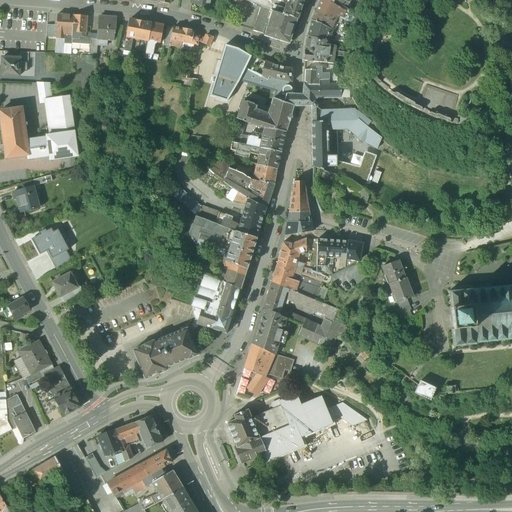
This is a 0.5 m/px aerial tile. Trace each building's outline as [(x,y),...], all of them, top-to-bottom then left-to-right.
[(245,0),(246,1),(261,7),(270,10),(271,8),(272,8),(273,5),(284,9),(286,4),(290,6),(291,0),(245,0)] [(284,9),(273,5),(272,8),(271,8),(270,10),(270,11),(272,11),(283,16),(283,15),(294,19),(299,0),(291,0),(290,6),(286,4),(284,9)] [(332,0),(320,0),(314,14),(331,22),(333,18),(345,24),(350,12),(349,12),(345,9),(339,5),(338,5),(337,9),(330,5),(332,0)] [(338,5),(332,0),(330,5),(337,9),(338,5)] [(332,0),(338,5),(339,5),(345,9),(351,0),(332,0)] [(351,0),(345,9),(349,12),(353,5),(355,6),(358,0),(351,0)] [(261,7),(253,31),(264,34),(272,11),(270,11),(270,10),(261,7)] [(283,16),(272,11),(264,34),(264,36),(282,42),(287,27),(291,29),(294,19),(283,15),(283,16)] [(73,15),(58,14),(57,26),(56,38),(56,39),(64,39),(64,35),(72,35),(72,32),(73,15)] [(331,22),(314,14),(311,21),(328,30),(333,23),(331,22)] [(87,16),(73,15),(72,32),(79,33),(78,37),(85,37),(85,33),(86,33),(87,16)] [(116,18),(98,17),(97,35),(97,39),(97,45),(107,46),(107,40),(114,40),(114,34),(115,34),(115,28),(116,18)] [(151,24),(130,19),(130,20),(129,20),(126,37),(132,38),(147,41),(151,24)] [(311,21),(307,37),(316,41),(321,43),(325,42),(328,30),(311,21)] [(345,29),(339,26),(333,23),(328,30),(333,32),(338,34),(342,37),(345,29)] [(163,26),(151,24),(147,41),(153,42),(160,44),(163,26)] [(57,26),(47,25),(46,37),(56,38),(57,26)] [(167,27),(163,48),(169,49),(169,45),(170,45),(171,40),(173,29),(167,27)] [(193,32),(173,28),(173,29),(171,40),(178,41),(197,45),(198,41),(198,37),(192,35),(193,32)] [(338,34),(333,32),(329,43),(333,44),(337,45),(337,44),(342,37),(338,34)] [(212,38),(205,36),(204,39),(202,44),(209,47),(212,38)] [(132,38),(126,37),(123,51),(130,52),(130,49),(132,38)] [(316,41),(307,37),(305,51),(304,62),(321,63),(329,64),(341,65),(342,62),(333,61),(333,57),(345,58),(346,54),(333,53),(334,50),(334,49),(330,48),(325,47),(325,42),(321,43),(316,41)] [(153,42),(147,41),(144,59),(152,60),(153,55),(150,55),(152,47),(153,42)] [(225,45),(210,96),(227,102),(239,82),(245,69),(251,57),(241,51),(232,47),(225,45)] [(20,59),(2,58),(1,76),(19,76),(19,72),(26,72),(27,63),(20,63),(20,59)] [(268,64),(258,59),(253,67),(251,71),(260,77),(268,64)] [(321,63),(304,62),(304,71),(316,71),(316,69),(321,69),(321,63)] [(321,63),(321,69),(316,69),(316,71),(316,75),(319,75),(321,75),(328,75),(329,64),(321,63)] [(291,70),(271,65),(268,64),(260,77),(266,80),(268,77),(277,79),(289,82),(292,83),(291,70)] [(277,79),(268,77),(266,80),(260,77),(251,71),(245,69),(239,82),(275,92),(273,99),(283,102),(285,95),(292,95),(292,89),(291,87),(289,86),(289,82),(277,79)] [(304,71),(303,85),(318,85),(318,81),(319,81),(319,78),(316,79),(316,75),(316,71),(304,71)] [(49,83),(37,83),(40,104),(45,103),(44,99),(51,98),(49,83)] [(318,85),(303,85),(302,96),(301,107),(311,107),(311,123),(320,123),(320,112),(320,111),(316,108),(317,107),(317,106),(317,105),(316,104),(315,103),(315,99),(340,99),(340,85),(328,85),(318,85)] [(349,85),(340,85),(340,99),(349,99),(349,85)] [(283,102),(273,99),(267,115),(254,110),(256,106),(243,101),(236,120),(244,123),(264,129),(285,133),(293,107),(294,107),(293,95),(292,95),(285,95),(283,102)] [(298,96),(293,95),(294,107),(301,107),(302,96),(298,96)] [(51,98),(44,99),(45,103),(49,135),(46,136),(46,137),(26,140),(28,155),(27,156),(28,159),(49,156),(50,160),(77,156),(69,96),(51,98)] [(21,108),(0,111),(0,117),(0,120),(0,119),(0,121),(4,150),(5,150),(6,159),(27,156),(28,155),(26,140),(21,108)] [(353,111),(320,112),(320,123),(327,122),(327,123),(353,122),(353,112),(353,111)] [(357,112),(353,112),(353,122),(355,122),(355,121),(356,121),(357,121),(366,128),(370,122),(357,112)] [(236,120),(231,143),(237,144),(239,145),(244,123),(236,120)] [(366,128),(357,121),(356,121),(355,121),(355,122),(349,130),(359,140),(358,140),(364,143),(376,149),(377,149),(381,140),(377,137),(366,128)] [(320,123),(311,123),(313,168),(329,174),(329,168),(337,167),(336,162),(336,156),(329,156),(329,140),(327,123),(327,122),(320,123)] [(353,122),(327,123),(329,140),(336,140),(336,130),(349,130),(355,122),(353,122)] [(285,133),(264,129),(263,135),(260,149),(280,153),(285,133)] [(263,135),(254,133),(253,138),(248,136),(245,146),(260,149),(263,135)] [(180,134),(178,144),(186,146),(188,136),(180,134)] [(239,145),(237,144),(234,155),(248,158),(249,153),(259,156),(260,149),(245,146),(239,145)] [(280,153),(260,149),(259,156),(256,165),(276,169),(280,153)] [(359,168),(336,162),(337,167),(329,168),(329,174),(343,178),(350,180),(355,185),(363,188),(375,156),(364,152),(359,168)] [(228,167),(213,154),(203,167),(221,181),(222,182),(223,182),(228,169),(228,167)] [(255,173),(229,165),(228,167),(228,169),(242,175),(246,177),(248,178),(249,175),(254,176),(255,173)] [(276,169),(256,165),(255,173),(254,176),(253,181),(273,184),(276,169)] [(222,182),(221,181),(203,167),(202,166),(194,175),(220,196),(221,194),(228,186),(223,182),(222,182)] [(273,184),(253,181),(248,178),(246,177),(242,175),(228,169),(223,182),(228,186),(237,193),(247,199),(248,199),(265,209),(273,184)] [(50,176),(33,180),(35,186),(52,181),(50,176)] [(303,182),(293,182),(288,213),(308,214),(303,182)] [(201,207),(172,183),(165,191),(195,216),(201,207)] [(35,186),(13,192),(15,201),(17,200),(21,213),(39,208),(36,200),(39,199),(35,186)] [(237,193),(228,186),(221,194),(228,200),(233,201),(237,193)] [(247,199),(237,193),(233,201),(246,203),(248,199),(247,199)] [(265,209),(248,199),(246,203),(239,227),(237,233),(256,239),(265,209)] [(224,215),(201,207),(195,216),(194,216),(202,219),(220,226),(224,215)] [(308,214),(288,213),(286,223),(310,224),(308,214)] [(236,225),(229,222),(231,218),(224,215),(220,226),(235,232),(237,233),(239,227),(236,225)] [(235,232),(220,226),(202,219),(198,227),(192,225),(188,235),(195,245),(219,256),(226,259),(235,232)] [(310,224),(286,223),(284,235),(285,236),(286,236),(312,232),(310,224)] [(165,228),(170,237),(175,234),(169,225),(165,228)] [(70,252),(58,231),(54,234),(52,230),(47,233),(46,231),(34,237),(35,238),(31,241),(40,258),(48,253),(53,262),(67,254),(70,252)] [(256,239),(237,233),(235,232),(226,259),(226,261),(230,263),(246,270),(256,239)] [(292,244),(282,243),(277,262),(294,267),(295,263),(297,254),(305,255),(305,239),(292,244)] [(347,242),(318,240),(317,256),(316,267),(325,267),(326,259),(333,259),(333,257),(345,258),(347,242)] [(361,244),(347,242),(345,258),(345,263),(348,264),(348,261),(352,261),(352,260),(358,261),(361,244)] [(190,255),(182,246),(172,252),(185,266),(190,255)] [(211,257),(202,252),(199,259),(215,265),(217,262),(218,259),(216,259),(211,257)] [(67,254),(53,262),(57,270),(72,262),(67,254)] [(199,259),(190,255),(185,266),(194,270),(197,264),(199,259)] [(226,259),(219,256),(218,259),(217,262),(224,266),(226,261),(226,259)] [(215,265),(199,259),(197,264),(208,268),(218,273),(223,276),(225,279),(228,271),(215,265)] [(397,261),(381,267),(384,276),(386,275),(389,284),(403,279),(397,261)] [(294,267),(277,262),(270,283),(295,293),(316,301),(321,289),(319,289),(290,280),(292,273),(307,278),(309,271),(308,271),(294,267)] [(304,262),(304,264),(297,262),(297,263),(295,263),(294,267),(308,271),(310,264),(304,262)] [(246,270),(230,263),(229,268),(228,271),(244,277),(246,270)] [(223,276),(218,273),(208,268),(197,264),(194,270),(204,274),(207,275),(222,282),(224,283),(225,279),(223,276)] [(244,277),(228,271),(225,279),(224,283),(240,290),(244,277)] [(311,272),(309,271),(307,278),(307,279),(313,282),(317,274),(311,272)] [(73,272),(52,283),(60,297),(61,297),(71,291),(78,288),(74,281),(77,279),(73,272)] [(307,278),(292,273),(290,280),(319,289),(321,284),(313,282),(307,279),(307,278)] [(207,275),(204,274),(196,299),(193,298),(193,299),(191,306),(202,309),(212,312),(222,282),(207,275)] [(320,275),(317,274),(313,282),(321,284),(324,277),(320,275)] [(389,284),(388,284),(396,304),(406,300),(411,298),(404,279),(403,279),(389,284)] [(201,313),(197,325),(198,325),(226,334),(240,290),(224,283),(222,282),(212,312),(202,309),(201,313)] [(331,308),(324,305),(322,304),(316,301),(295,293),(270,283),(262,310),(279,315),(282,303),(286,305),(288,300),(327,316),(320,328),(329,332),(334,336),(337,331),(345,336),(348,334),(341,320),(345,314),(331,308)] [(447,293),(448,294),(451,319),(452,330),(450,330),(452,345),(451,346),(453,348),(454,346),(463,345),(464,347),(465,345),(475,344),(476,343),(485,342),(486,343),(487,342),(494,341),(496,342),(497,341),(504,340),(506,341),(507,340),(511,339),(511,286),(510,285),(509,286),(501,287),(500,286),(499,287),(491,288),(490,287),(489,288),(482,289),(480,288),(479,289),(471,290),(469,289),(468,291),(465,291),(461,291),(460,290),(458,292),(450,292),(448,291),(447,293)] [(71,291),(61,297),(63,302),(74,296),(71,291)] [(372,299),(365,293),(355,306),(362,312),(372,299)] [(23,298),(8,307),(13,316),(11,317),(13,320),(15,319),(16,321),(24,317),(23,315),(30,311),(23,298)] [(406,300),(396,304),(400,314),(410,311),(406,300)] [(262,310),(251,344),(274,355),(277,343),(283,345),(287,333),(281,331),(285,319),(278,316),(279,315),(262,310)] [(197,311),(195,318),(193,323),(192,323),(197,325),(201,313),(197,311)] [(408,311),(398,315),(400,321),(410,317),(408,311)] [(300,319),(290,314),(288,320),(298,324),(299,321),(300,319)] [(329,332),(320,328),(304,321),(303,323),(302,326),(297,336),(329,350),(334,336),(329,332)] [(185,329),(155,342),(154,341),(142,346),(132,351),(144,380),(167,370),(166,368),(187,359),(187,360),(198,355),(193,345),(198,343),(195,336),(193,331),(190,326),(185,328),(185,329)] [(39,341),(18,352),(27,367),(28,367),(32,374),(32,375),(39,371),(51,364),(39,341)] [(274,355),(251,344),(243,370),(257,375),(264,378),(264,377),(265,374),(281,379),(284,371),(290,372),(294,361),(274,355)] [(358,354),(364,361),(372,353),(365,347),(363,349),(359,345),(354,348),(358,354)] [(59,367),(44,375),(49,386),(65,378),(59,367)] [(42,378),(39,371),(32,375),(32,374),(25,378),(28,385),(42,378)] [(264,378),(257,375),(246,389),(254,395),(259,390),(263,381),(265,378),(264,377),(264,378)] [(81,407),(65,378),(49,386),(49,388),(63,416),(81,407)] [(435,388),(419,381),(414,394),(430,400),(435,388)] [(21,404),(17,395),(6,401),(7,415),(14,411),(17,417),(26,413),(23,407),(21,404)] [(281,406),(251,419),(247,410),(233,416),(235,420),(227,424),(236,447),(235,448),(242,463),(264,454),(265,456),(264,457),(266,462),(271,459),(297,448),(297,449),(304,446),(300,438),(301,437),(332,424),(330,419),(326,410),(321,397),(301,406),(296,395),(279,402),(281,406)] [(6,401),(0,401),(0,435),(11,430),(7,421),(7,415),(6,401)] [(342,403),(326,410),(330,419),(337,416),(353,426),(366,421),(342,403)] [(14,411),(7,415),(7,421),(11,430),(17,427),(13,419),(17,417),(14,411)] [(17,417),(13,419),(17,427),(17,428),(30,422),(26,413),(17,417)] [(151,416),(135,423),(115,431),(118,440),(128,436),(131,444),(136,442),(137,443),(142,441),(146,449),(162,442),(151,416)] [(115,430),(99,437),(105,455),(110,453),(111,457),(118,454),(117,451),(121,449),(119,442),(118,440),(115,431),(115,430)] [(127,447),(121,449),(123,455),(130,452),(128,446),(127,447)] [(136,448),(130,452),(132,458),(137,456),(142,454),(139,447),(136,448)] [(166,450),(141,464),(147,476),(161,469),(172,463),(166,450)] [(130,452),(123,455),(126,462),(132,458),(130,452)] [(92,454),(85,458),(96,476),(97,478),(100,476),(105,472),(100,468),(92,454)] [(54,458),(32,471),(46,495),(53,489),(53,488),(47,479),(61,471),(54,458)] [(141,464),(107,483),(114,496),(122,491),(130,486),(147,476),(141,464)] [(130,486),(135,494),(153,484),(152,483),(164,476),(161,469),(147,476),(130,486)] [(172,471),(152,483),(153,484),(156,490),(154,491),(156,494),(158,493),(158,494),(162,500),(183,488),(172,471)] [(63,484),(59,486),(62,493),(70,488),(67,481),(63,484)] [(57,487),(53,489),(46,495),(52,506),(65,498),(62,493),(59,486),(57,487)] [(197,511),(183,488),(162,500),(169,511),(197,511)] [(158,494),(139,503),(140,504),(143,510),(144,510),(162,500),(158,494)] [(0,497),(0,511),(8,511),(3,503),(0,497)]
